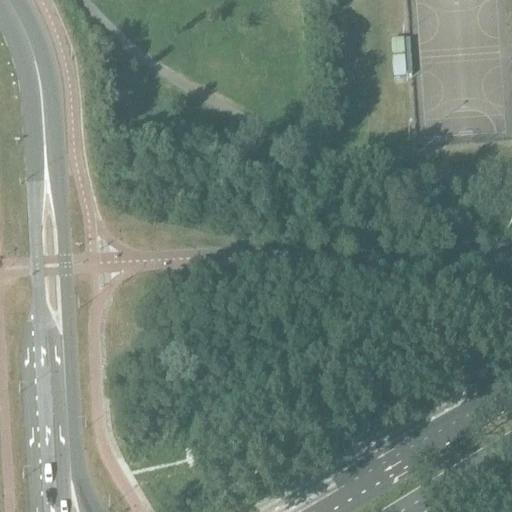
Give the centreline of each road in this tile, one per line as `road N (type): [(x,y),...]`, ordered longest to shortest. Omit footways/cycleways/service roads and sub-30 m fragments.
road 1 (unclassified): [(73,511),(45,102),(5,0)]
road 2 (tertiary): [(511,401),(303,511)]
